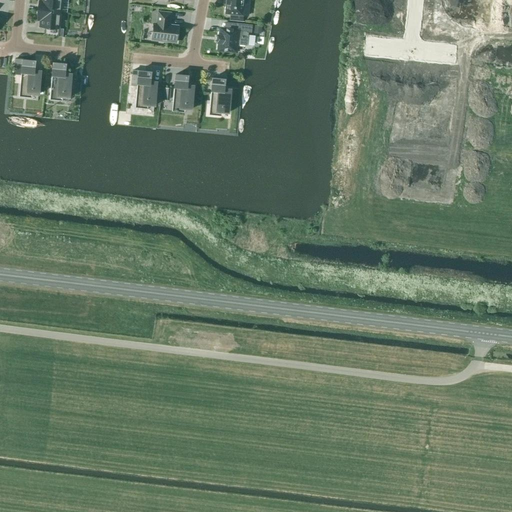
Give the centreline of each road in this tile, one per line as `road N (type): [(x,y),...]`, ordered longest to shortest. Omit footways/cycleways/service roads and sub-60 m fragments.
road 1 (unclassified): [(0,328),(423,382),(454,381),(473,369),(481,335)]
road 2 (primary): [(481,335),(0,275)]
